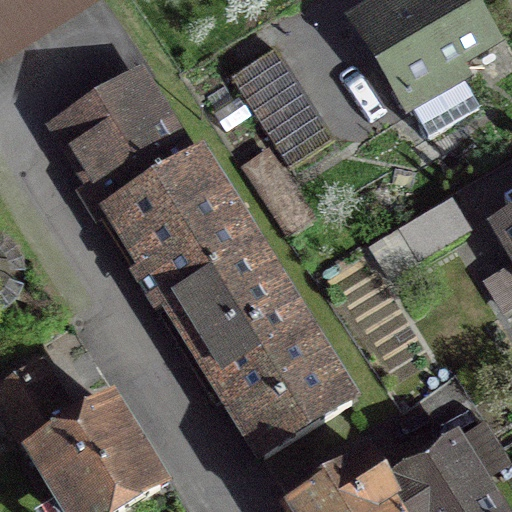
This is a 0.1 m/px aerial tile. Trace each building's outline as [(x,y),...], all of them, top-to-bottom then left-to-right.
[(0,0),(0,59),(93,0),(0,0)] [(458,0),(395,0),(352,27),(407,119),(454,90),(445,75),(488,49),(458,0)] [(331,146),(272,56),(228,85),(286,175),(331,146)] [(221,400),(260,465),(349,411),(195,161),(184,167),(137,90),(59,139),(92,192),(80,200),(96,227),(108,219),(143,274),(131,282),(152,316),(164,309),(200,366),(188,373),(209,408),(221,400)] [(278,178),(252,195),(283,241),(308,225),(278,178)] [(511,201),(502,207),(510,220),(491,232),(511,266),(511,201)] [(416,268),(463,240),(444,209),(398,238),(416,268)] [(108,415),(69,439),(34,383),(0,403),(0,413),(61,511),(127,511),(157,494),(108,415)] [(367,466),(293,511),(488,511),(450,452),(384,494),(367,466)]
